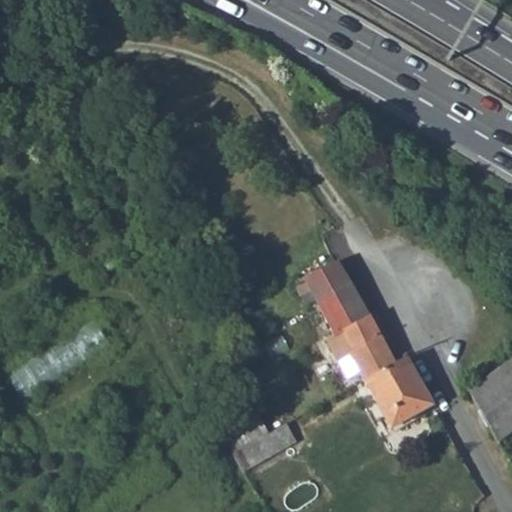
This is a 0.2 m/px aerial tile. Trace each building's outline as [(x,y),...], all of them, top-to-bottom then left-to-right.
[(297,283),(303,293),(308,290),(314,301),(349,283),(338,262),(297,283)] [(360,303),(349,283),(314,301),(308,304),(338,362),(348,355),(357,373),(362,381),(392,365),(376,333),(360,303)] [(303,293),(308,304),(314,301),(308,290),(303,293)] [(109,314),(11,377),(25,399),(123,336),(109,314)] [(347,378),(357,373),(348,355),(338,362),(347,378)] [(389,430),(432,406),(404,359),(392,365),(362,381),(389,430)] [(497,444),(511,433),(511,360),(467,393),(497,444)] [(295,441),(285,425),(233,454),(242,469),(243,469),(295,441)]
